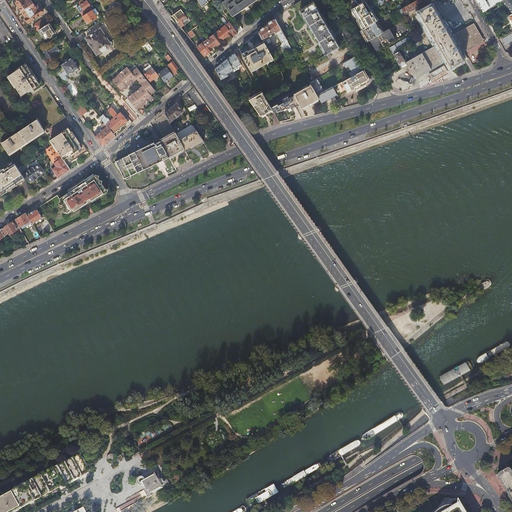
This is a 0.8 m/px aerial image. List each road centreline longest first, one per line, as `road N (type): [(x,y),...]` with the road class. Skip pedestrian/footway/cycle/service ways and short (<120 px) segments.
road 1 (secondary): [(143,0),(441,420)]
road 2 (primary): [(136,215),(511,79)]
road 3 (primary): [(390,102),(268,135),(129,203)]
road 4 (residential): [(101,157),(287,0)]
road 5 (primary): [(511,409),(326,511)]
road 6 (primary): [(347,511),(511,420)]
road 7 (residential): [(0,3),(101,157)]
road 8 (primary): [(0,279),(136,215)]
road 9 (primary): [(129,203),(0,268)]
road 10 (primary): [(508,70),(390,102)]
